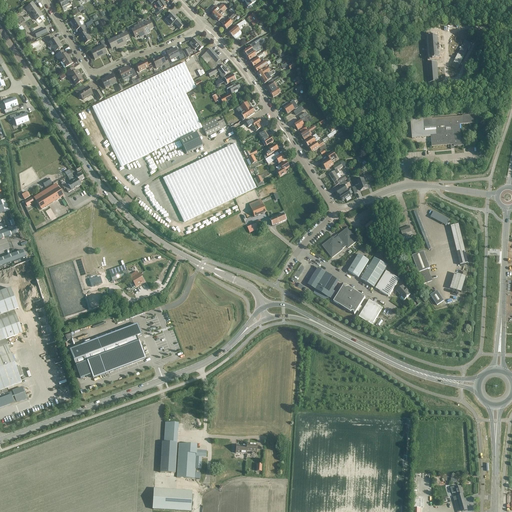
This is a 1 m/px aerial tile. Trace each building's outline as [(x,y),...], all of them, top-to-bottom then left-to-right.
[(73,9),(76,8),(73,2),(70,3),(68,0),(60,0),(58,1),(62,9),(71,5),(73,9)] [(162,10),(166,7),(160,0),(159,0),(153,4),(159,12),(155,15),(156,17),(163,12),(162,10)] [(253,0),(248,0),(245,2),(248,7),(246,8),(248,12),(254,8),(252,5),(255,3),(253,0)] [(35,21),(36,21),(38,24),(41,22),(39,18),(42,16),(32,3),(25,8),(27,11),(28,11),(35,21)] [(222,5),(218,8),(215,6),(210,11),(212,13),(211,15),(218,22),(222,17),(221,16),(223,14),(222,13),(226,9),(225,8),(227,7),(225,4),(223,6),(222,5)] [(179,30),(183,26),(172,14),(165,20),(170,26),(173,23),(179,30)] [(229,21),(235,16),(233,14),(222,25),(226,30),(232,24),(229,21)] [(255,25),(259,22),(254,14),(249,17),(255,25)] [(79,32),(85,29),(83,25),(81,27),(79,23),(79,22),(77,18),(70,23),(76,31),(78,30),(79,32)] [(239,31),(237,29),(242,26),(243,28),(246,25),(244,21),(235,26),(235,27),(228,33),(232,37),(235,40),(236,40),(236,39),(240,36),(241,35),(241,33),(240,32),(239,32),(239,31)] [(139,24),(144,35),(148,34),(147,31),(152,29),(149,22),(140,26),(139,24)] [(144,35),(139,24),(133,27),(134,29),(131,31),(134,38),(140,35),(141,37),(144,35)] [(36,38),(47,33),(45,28),(34,33),(36,38)] [(85,29),(79,32),(81,35),(79,36),(84,45),(91,40),(88,36),(87,37),(85,33),(87,32),(85,29)] [(116,38),(121,47),(124,46),(123,43),(129,40),(126,34),(116,38)] [(55,52),(62,48),(58,42),(59,41),(57,38),(54,40),(52,37),(46,41),(48,44),(49,43),(55,52)] [(121,47),(116,38),(107,43),(111,49),(117,46),(118,49),(121,47)] [(203,47),(195,39),(189,44),(194,50),(196,49),(199,51),(203,47)] [(260,39),(256,42),(249,46),(250,47),(243,52),(246,56),(259,47),(259,48),(261,47),(260,44),(261,44),(261,39),(260,39)] [(433,68),(429,68),(430,88),(440,87),(438,68),(436,68),(436,64),(441,63),(440,54),(440,51),(439,39),(433,39),(434,42),(430,42),(432,64),(433,64),(433,68)] [(103,48),(106,47),(103,41),(100,42),(102,46),(90,52),(94,60),(98,58),(98,57),(106,54),(103,48)] [(259,47),(246,56),(249,61),(256,56),(255,55),(261,50),(259,48),(259,47)] [(179,60),(183,58),(180,51),(177,52),(175,49),(166,53),(170,61),(178,57),(179,60)] [(210,49),(207,52),(201,57),(212,70),(214,68),(215,68),(218,67),(222,63),(210,49)] [(65,68),(72,63),(66,54),(65,55),(63,51),(56,56),(61,63),(62,62),(65,68)] [(262,58),(265,56),(264,54),(250,63),(253,67),(260,63),(258,60),(262,57),(262,58)] [(165,69),(169,67),(166,60),(163,61),(161,56),(152,60),(156,69),(164,66),(165,69)] [(268,62),(265,64),(264,61),(254,68),(257,73),(270,64),(268,62)] [(149,71),(152,69),(149,63),(146,64),(145,62),(136,66),(139,72),(148,68),(149,71)] [(290,70),(297,66),(295,62),(287,66),(290,70)] [(120,168),(202,129),(185,94),(196,89),(184,64),(92,108),(120,168)] [(225,75),(229,72),(224,65),(219,70),(218,71),(221,76),(220,76),(222,78),(225,76),(225,75)] [(132,79),(136,77),(133,70),(130,72),(127,67),(118,72),(122,80),(131,76),(132,79)] [(76,86),(82,81),(79,75),(77,71),(75,72),(73,68),(66,72),(69,76),(69,75),(76,86)] [(260,79),(269,73),(266,68),(257,74),(260,79)] [(272,71),(271,72),(269,73),(260,79),(263,84),(271,79),(269,77),(274,74),(272,71)] [(105,89),(115,84),(111,75),(107,77),(107,78),(101,81),(105,89)] [(225,81),(227,85),(235,81),(232,75),(224,79),(224,78),(221,80),(222,82),(225,81)] [(269,86),(266,88),(272,98),(279,94),(273,83),(275,82),(273,80),(267,83),(269,86)] [(231,94),(234,93),(234,94),(237,92),(237,91),(240,90),(237,84),(231,87),(230,86),(225,88),(226,90),(228,89),(231,94)] [(82,100),(92,95),(88,87),(82,90),(81,88),(75,91),(76,93),(78,92),(82,100)] [(98,91),(94,94),(98,101),(103,99),(98,91)] [(231,99),(229,95),(220,100),(222,104),(231,99)] [(6,110),(4,111),(5,115),(13,112),(11,108),(18,106),(15,98),(3,103),(6,110)] [(292,106),(295,104),(293,101),(290,103),(291,104),(283,109),(285,111),(285,112),(285,113),(286,113),(287,114),(294,110),(292,106)] [(246,102),(239,107),(243,113),(240,115),(243,121),(247,118),(254,114),(246,102)] [(301,107),(293,112),(296,115),(303,111),(301,107)] [(18,113),(9,117),(11,120),(13,119),(16,127),(20,125),(21,126),(25,124),(29,122),(26,114),(22,116),(21,115),(19,116),(18,113)] [(301,120),(294,125),(298,130),(307,124),(304,119),(307,116),(305,113),(299,117),(301,120)] [(462,116),(462,117),(432,120),(432,119),(410,120),(412,139),(431,137),(432,147),(450,145),(450,147),(464,146),(463,140),(461,140),(459,125),(474,123),(473,115),(462,116)] [(220,130),(216,123),(214,119),(200,126),(206,137),(220,130)] [(258,125),(261,124),(258,119),(253,122),(252,120),(247,123),(244,124),(247,128),(248,127),(248,128),(252,125),(254,128),(253,129),(255,132),(260,128),(258,125)] [(216,123),(220,130),(226,127),(223,120),(216,123)] [(319,125),(320,125),(319,123),(309,130),(310,132),(319,126),(319,125)] [(304,141),(311,136),(305,128),(300,131),(302,135),(301,136),(304,141)] [(264,132),(257,137),(261,142),(262,144),(264,143),(266,147),(273,142),(269,137),(268,138),(264,132)] [(327,136),(327,137),(321,140),(323,142),(328,139),(331,138),(331,137),(336,134),(334,132),(327,136)] [(196,133),(179,141),(186,154),(203,146),(196,133)] [(316,143),(319,141),(316,136),(305,142),(309,148),(316,143)] [(317,145),(316,143),(309,148),(312,153),(323,146),(321,142),(317,145)] [(183,223),(255,188),(234,144),(162,179),(183,223)] [(267,157),(278,150),(274,145),(267,149),(269,152),(265,154),(267,157)] [(326,156),(329,159),(326,161),(326,162),(322,165),(324,167),(323,167),(324,170),(325,170),(326,170),(333,166),(331,162),(336,159),(332,152),(326,156)] [(267,165),(275,160),(278,164),(284,160),(280,154),(278,156),(277,153),(265,160),(267,165)] [(248,158),(252,165),(257,162),(253,156),(248,158)] [(275,168),(277,171),(275,172),(279,178),(286,174),(284,171),(289,168),(285,162),(275,168)] [(333,168),(335,172),(342,167),(340,163),(333,168)] [(75,176),(74,178),(75,180),(77,178),(80,183),(82,182),(81,180),(84,179),(80,172),(77,174),(77,175),(75,176)] [(329,175),(334,183),(336,182),(338,185),(346,180),(344,176),(339,179),(334,172),(329,175)] [(67,176),(71,183),(75,189),(81,185),(80,183),(77,178),(75,180),(74,178),(73,178),(71,174),(67,176)] [(355,177),(352,178),(355,186),(358,185),(360,191),(364,190),(367,189),(367,188),(363,179),(357,182),(355,177)] [(42,183),(44,187),(51,183),(48,179),(42,183)] [(68,193),(75,189),(71,183),(68,185),(66,186),(64,182),(61,184),(64,189),(65,188),(68,193)] [(336,191),(339,196),(348,191),(344,186),(347,184),(346,182),(339,186),(340,188),(336,191)] [(37,196),(44,208),(63,196),(56,185),(37,196)] [(351,196),(348,191),(339,196),(342,201),(351,196)] [(254,217),(265,213),(260,200),(249,205),(254,217)] [(272,227),(280,223),(286,220),(283,214),(269,220),(272,227)] [(363,226),(371,218),(369,215),(360,223),(363,226)] [(369,233),(372,230),(373,231),(376,229),(375,228),(376,227),(373,224),(375,223),(372,220),(371,221),(371,222),(365,228),(364,229),(365,230),(365,231),(368,234),(369,233)] [(459,225),(451,227),(460,266),(468,264),(459,225)] [(8,237),(9,237),(16,234),(14,227),(13,227),(6,230),(8,237)] [(402,236),(411,233),(409,227),(400,230),(402,236)] [(348,248),(357,241),(347,229),(338,236),(334,240),(332,238),(322,246),(332,258),(342,250),(346,246),(348,248)] [(8,237),(6,230),(0,232),(0,237),(1,239),(1,240),(8,237)] [(16,253),(18,260),(25,257),(22,251),(16,253)] [(428,270),(430,269),(423,252),(412,256),(416,268),(422,285),(432,281),(428,270)] [(10,263),(18,260),(16,253),(15,254),(8,256),(8,257),(10,263)] [(348,272),(358,278),(369,261),(358,255),(348,272)] [(0,259),(2,266),(10,263),(8,257),(8,256),(0,259)] [(361,280),(374,288),(387,267),(374,259),(361,280)] [(339,281),(326,273),(318,268),(307,285),(315,290),(328,298),(339,281)] [(109,273),(110,276),(112,282),(129,276),(127,271),(125,271),(122,272),(121,269),(109,273)] [(139,275),(138,275),(136,272),(131,275),(133,278),(131,279),(136,287),(143,283),(139,275)] [(386,272),(375,289),(388,297),(399,280),(386,272)] [(457,274),(452,290),(461,293),(466,277),(457,274)] [(354,315),(365,298),(348,288),(345,288),(344,285),(333,302),(350,313),(354,312),(354,315)] [(404,300),(410,295),(408,292),(406,289),(403,286),(397,291),(401,297),(400,298),(403,301),(404,300)] [(10,289),(0,292),(0,408),(13,403),(13,402),(16,401),(17,403),(26,399),(22,388),(12,392),(13,393),(8,395),(6,389),(21,383),(5,340),(22,333),(14,311),(18,309),(10,289)] [(432,294),(430,296),(437,306),(440,304),(443,301),(437,291),(432,294)] [(372,326),(382,309),(369,301),(358,318),(372,326)] [(137,324),(69,350),(80,379),(91,375),(93,379),(145,359),(139,342),(138,343),(136,337),(141,335),(137,324)] [(164,422),(163,443),(176,443),(177,423),(164,422)] [(206,457),(206,451),(196,450),(196,445),(179,444),(177,478),(199,479),(200,473),(195,473),(195,469),(200,469),(201,457),(206,457)] [(235,454),(246,454),(246,452),(256,453),(257,444),(246,444),(246,446),(236,445),(235,454)] [(456,487),(450,488),(452,494),(455,493),(456,497),(453,498),(456,511),(461,511),(467,511),(460,487),(456,488),(456,487)] [(176,491),(154,489),(153,510),(175,511),(191,511),(192,492),(176,491)]
